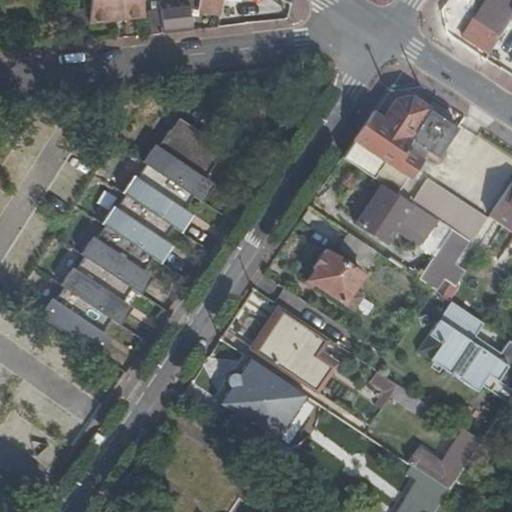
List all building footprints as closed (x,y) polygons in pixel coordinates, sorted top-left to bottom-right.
[(84,0),(84,13),(107,12),(106,9),(118,8),(119,11),(140,9),(139,0),(84,0)] [(190,19),(191,16),(212,18),(214,0),(172,0),(172,15),(157,16),(156,28),(151,29),(152,34),(188,30),(187,20),(190,19)] [(511,0),(483,0),(460,37),(487,54),(511,14),(511,0)] [(379,119),(367,111),(339,154),(366,172),(377,155),(406,174),(395,191),(405,198),(419,177),(409,170),(416,159),(401,148),(407,139),(433,155),(453,125),(408,95),(394,97),(379,119)] [(170,127),(163,122),(153,136),(160,141),(170,127)] [(201,167),(184,156),(194,143),(170,127),(160,141),(153,136),(139,157),(136,155),(129,166),(132,168),(119,187),(117,185),(108,196),(112,198),(99,217),(96,215),(87,228),(91,231),(81,246),(136,283),(138,279),(130,273),(139,260),(147,266),(155,253),(148,248),(151,242),(159,230),(167,235),(175,223),(168,218),(172,212),(180,200),(187,204),(196,192),(188,187),(192,181),(201,167)] [(210,153),(194,143),(184,156),(201,167),(210,153)] [(377,155),(366,172),(379,180),(395,191),(406,174),(377,155)] [(424,175),(408,200),(446,226),(466,238),(469,240),(485,215),(424,175)] [(381,236),(387,228),(428,255),(446,226),(408,200),(405,198),(395,191),(379,180),(353,220),(370,231),(371,230),(381,236)] [(192,181),(188,187),(196,192),(200,186),(192,181)] [(511,186),(510,185),(488,218),(511,232),(511,186)] [(172,212),(168,218),(175,223),(179,217),(172,212)] [(466,238),(446,226),(428,255),(422,264),(451,284),(460,269),(450,262),(466,238)] [(335,244),(365,264),(374,250),(344,230),(335,244)] [(159,248),(151,242),(148,248),(155,253),(159,248)] [(38,310),(34,308),(27,319),(85,358),(93,346),(85,340),(90,334),(98,323),(106,328),(114,315),(106,309),(110,305),(118,292),(126,297),(136,283),(81,246),(79,250),(75,247),(68,258),(71,261),(59,279),(56,277),(48,288),(50,291),(38,310)] [(346,284),(356,270),(323,250),(312,267),(313,268),(307,277),(347,303),(356,290),(346,284)] [(475,391),(480,383),(505,402),(511,391),(511,341),(508,339),(499,351),(475,335),(483,322),(482,321),(449,300),(415,351),(475,391)] [(118,310),(110,305),(106,309),(114,315),(118,310)] [(320,336),(281,310),(254,348),(313,387),(330,362),(312,349),(320,336)] [(98,339),(90,334),(85,340),(93,346),(98,339)] [(302,392),(248,355),(236,373),(243,378),(237,387),(230,382),(217,400),(271,437),(302,392)] [(392,381),(372,368),(365,378),(379,388),(369,402),(375,406),(385,391),(392,381)] [(236,373),(230,382),(237,387),(243,378),(236,373)] [(392,381),(385,391),(422,416),(429,406),(392,381)] [(346,407),(365,413),(369,401),(349,395),(346,407)] [(511,416),(501,409),(480,439),(459,471),(471,478),(511,416)] [(438,463),(415,448),(405,462),(419,471),(447,490),(459,471),(480,439),(462,427),(438,463)] [(431,511),(447,490),(419,471),(414,480),(393,511),(431,511)]
